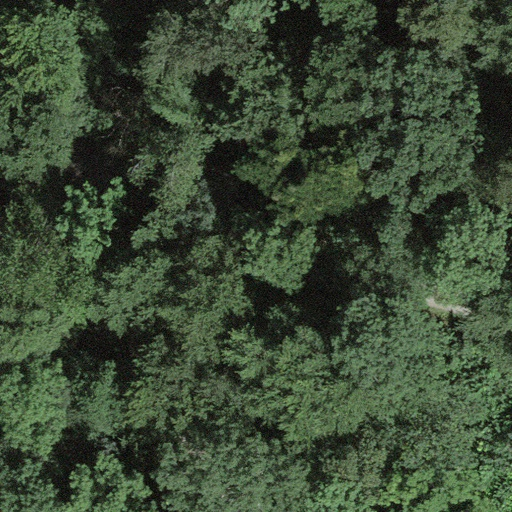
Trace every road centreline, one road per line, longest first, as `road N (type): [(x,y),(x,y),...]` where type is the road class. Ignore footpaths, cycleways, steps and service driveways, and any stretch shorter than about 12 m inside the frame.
road 1 (track): [(0,75),(181,219),(511,321)]
road 2 (track): [(0,165),(251,511)]
